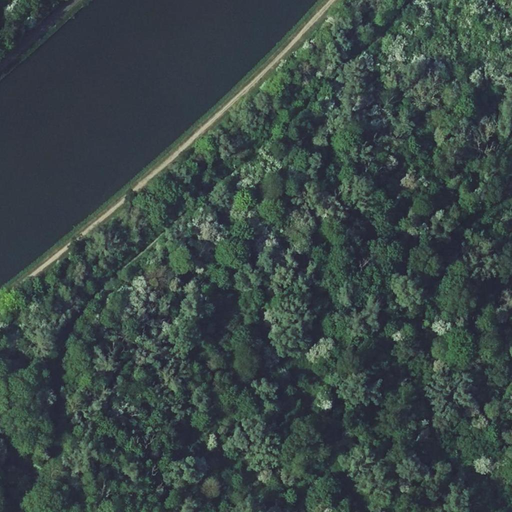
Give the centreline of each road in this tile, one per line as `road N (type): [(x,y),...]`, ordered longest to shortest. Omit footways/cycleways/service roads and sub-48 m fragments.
road 1 (track): [(84,511),(51,418),(52,389),(63,350),(93,301),(332,91),(419,0)]
road 2 (track): [(384,511),(270,349),(252,261),(205,203)]
